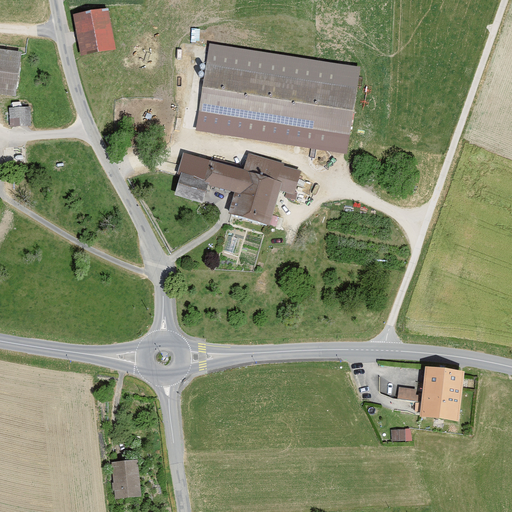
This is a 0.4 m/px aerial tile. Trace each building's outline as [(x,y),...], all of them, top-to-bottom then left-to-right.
[(117,51),(108,9),(74,15),(83,57),(117,51)] [(361,69),(209,45),(197,131),(347,155),(361,69)] [(0,95),(16,97),(21,55),(0,51),(0,95)] [(31,109),(9,110),(10,131),(32,130),(31,109)] [(229,214),(270,227),(280,191),(295,196),(302,172),(284,167),(285,164),(249,154),(244,172),(197,158),(191,176),(182,174),(175,196),(203,205),(208,186),(235,193),(229,214)] [(420,418),(459,423),(465,373),(426,368),(423,390),(399,387),(398,399),(422,402),(420,418)] [(413,442),(411,430),(391,430),(392,442),(413,442)] [(142,497),(138,461),(111,463),(115,499),(142,497)]
